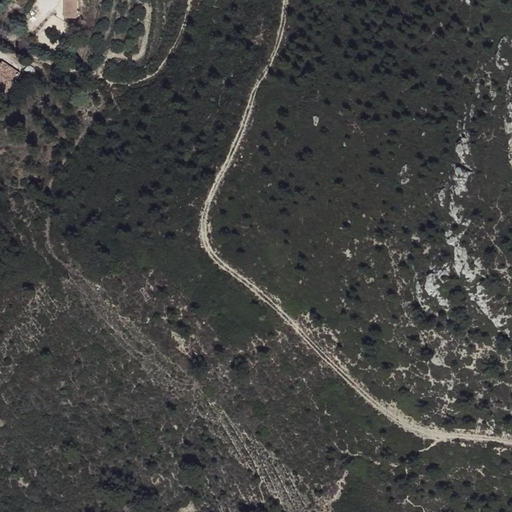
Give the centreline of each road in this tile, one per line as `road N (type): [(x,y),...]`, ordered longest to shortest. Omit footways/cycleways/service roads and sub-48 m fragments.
road 1 (track): [(288,0),(279,59),(260,84),(201,226),(214,261),(398,420),(511,446)]
road 2 (track): [(0,33),(71,72),(123,86),(161,78),(191,0)]
